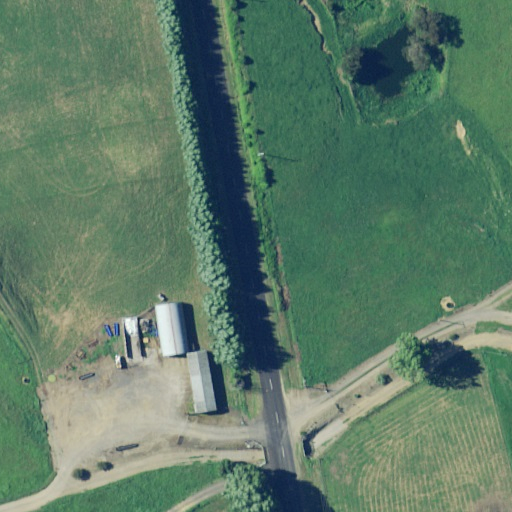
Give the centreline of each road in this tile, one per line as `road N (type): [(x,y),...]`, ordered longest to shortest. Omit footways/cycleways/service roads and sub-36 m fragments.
road 1 (track): [(511,344),(449,353),(304,447),(175,461),(0,509)]
road 2 (unclassified): [(198,0),(292,511)]
